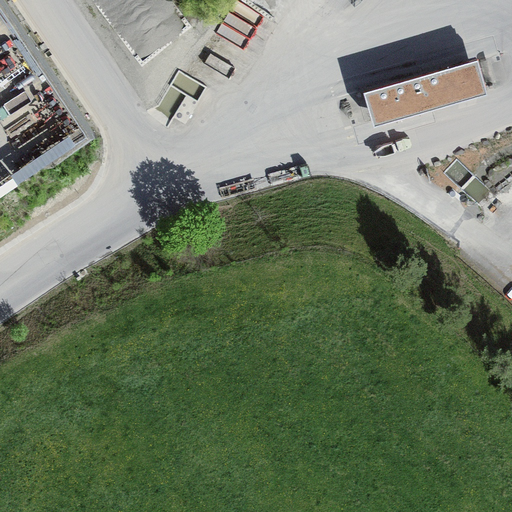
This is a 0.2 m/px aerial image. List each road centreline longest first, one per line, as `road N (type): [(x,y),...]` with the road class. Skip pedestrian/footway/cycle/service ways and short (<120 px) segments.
road 1 (unclassified): [(134,171),(125,137),(31,0)]
road 2 (unclassified): [(134,171),(121,202),(0,285)]
